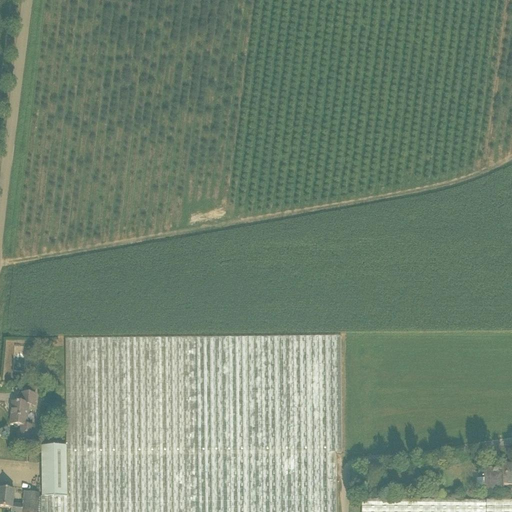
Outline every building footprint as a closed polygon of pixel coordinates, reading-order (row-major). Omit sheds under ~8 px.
[(193,339),(75,340),(65,340),(66,448),(67,498),(41,498),(40,511),(335,511),(335,472),(335,465),(329,465),(329,454),(341,454),(340,337),(193,339)] [(22,427),(21,438),(32,439),(33,427),(27,427),(29,406),(35,406),(36,395),(23,394),(22,405),(12,404),(10,426),(22,427)] [(40,448),(41,498),(67,498),(66,448),(40,448)] [(503,487),(511,487),(511,466),(503,466),(503,472),(497,472),(493,472),(485,472),(484,472),(484,491),(482,491),(482,492),(503,492),(503,487)] [(22,511),(23,506),(13,504),(14,492),(0,490),(0,508),(11,510),(11,511),(22,511)] [(23,506),(22,511),(37,511),(39,495),(24,493),(23,506)] [(486,511),(487,501),(362,501),(361,511),(486,511)] [(511,511),(511,501),(487,501),(486,511),(511,511)]
